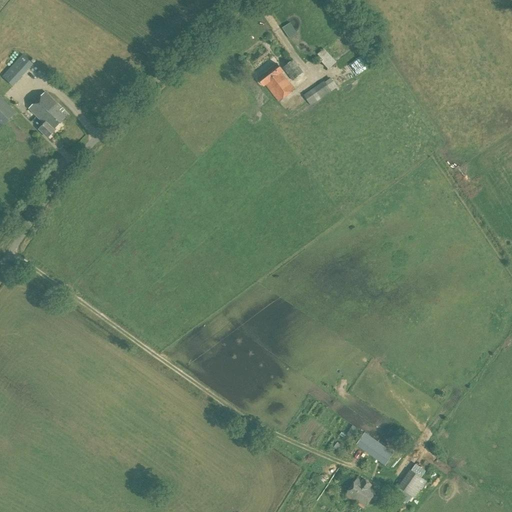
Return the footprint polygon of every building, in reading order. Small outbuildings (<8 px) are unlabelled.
[(289,39),(297,33),(290,23),(282,28),(289,39)] [(94,40),(86,48),(93,55),(101,46),(94,40)] [(328,69),(336,62),(324,49),(317,54),(323,61),(321,62),(328,69)] [(26,72),(33,64),(23,54),(16,62),(26,72)] [(78,56),(71,61),(78,71),(86,65),(78,56)] [(292,81),(303,73),(293,60),(283,68),(292,81)] [(295,90),(281,73),(283,72),(277,64),(257,78),(263,86),(265,85),(279,102),(295,90)] [(68,81),(75,74),(69,69),(62,76),(68,81)] [(324,81),(303,95),(310,106),(331,92),(325,82),(324,81)] [(58,105),(45,93),(30,110),(42,122),(44,120),(47,122),(40,130),(49,138),(56,130),(55,129),(69,114),(59,104),(58,105)] [(10,105),(0,115),(0,129),(17,112),(10,105)] [(385,464),(390,458),(360,437),(355,444),(385,464)] [(417,475),(405,492),(414,499),(426,481),(417,475)] [(362,482),(357,479),(345,495),(363,509),(375,492),(369,488),(372,485),(364,479),(362,482)]
